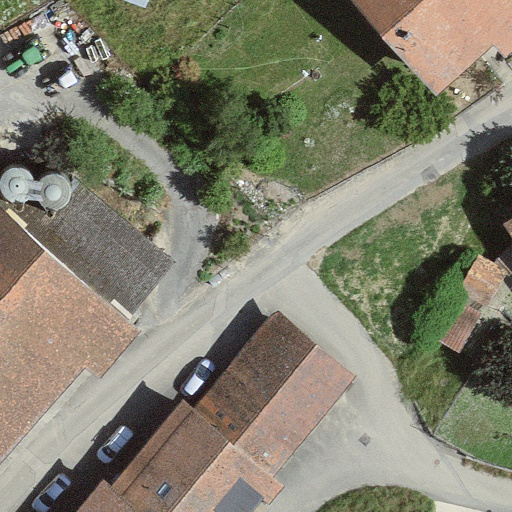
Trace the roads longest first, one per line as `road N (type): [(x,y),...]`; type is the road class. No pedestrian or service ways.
road 1 (residential): [(299,236),(0,477)]
road 2 (residential): [(511,100),(299,236)]
road 3 (residential): [(359,442),(374,379),(318,300),(299,236)]
road 4 (unclassified): [(359,442),(511,486)]
